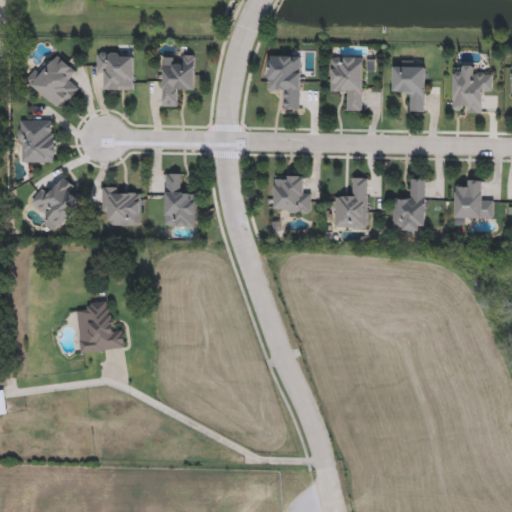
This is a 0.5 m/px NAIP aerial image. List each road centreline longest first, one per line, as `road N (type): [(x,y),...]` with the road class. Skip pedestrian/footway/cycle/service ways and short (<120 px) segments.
road 1 (tertiary): [(336,511),(328,465),(231,195),(233,70),(260,0)]
road 2 (residential): [(228,142),(511,148)]
road 3 (residential): [(228,142),(97,138)]
